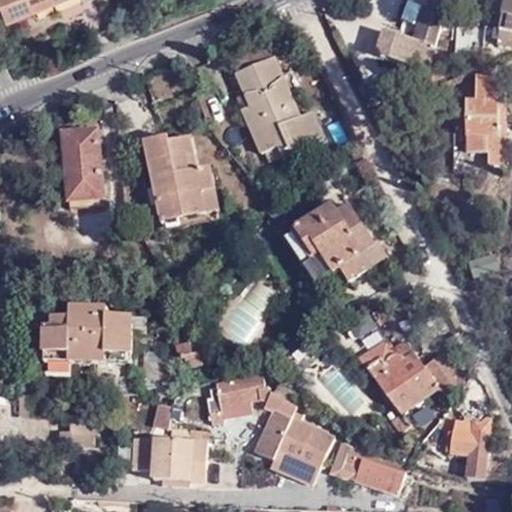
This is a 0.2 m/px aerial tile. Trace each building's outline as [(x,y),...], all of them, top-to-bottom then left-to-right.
[(55,0),(0,0),(0,4),(7,23),(57,3),(55,0)] [(432,68),(450,0),(428,0),(417,39),(386,31),(380,54),(432,68)] [(511,0),(509,0),(499,48),(511,50),(511,0)] [(238,72),(279,55),(271,38),(231,56),(238,72)] [(306,115),(279,55),(238,72),(248,94),(240,97),(264,154),(269,152),(272,161),(327,137),(317,111),(306,115)] [(508,77),(478,77),(479,104),(470,104),(470,155),(492,155),(490,168),(508,167),(508,77)] [(390,102),(371,112),(378,124),(396,114),(390,102)] [(101,128),(65,130),(70,200),(105,197),(101,128)] [(205,192),(216,189),(210,167),(199,170),(193,138),(170,144),(169,138),(149,142),(166,224),(209,214),(205,192)] [(289,193),(303,181),(294,166),(278,174),(289,193)] [(221,212),(216,189),(205,192),(209,214),(221,212)] [(334,204),(284,237),(316,287),(339,272),(350,285),(390,258),(380,243),(376,247),(358,218),(347,225),(334,204)] [(129,329),(129,314),(111,314),(111,305),(74,304),(73,314),(50,313),(51,358),(137,360),(138,330),(129,329)] [(138,315),(129,314),(129,329),(138,330),(138,315)] [(386,342),(373,351),(381,362),(396,352),(401,359),(413,351),(405,341),(392,351),(386,342)] [(189,343),(175,345),(179,368),(201,363),(199,352),(191,354),(189,343)] [(446,398),(465,383),(447,355),(426,370),(413,351),(401,359),(396,352),(381,362),(373,351),(360,360),(402,416),(440,388),(446,398)] [(267,394),(262,371),(214,382),(215,386),(209,388),(210,397),(206,398),(210,418),(251,409),(249,400),(248,396),(258,395),(259,398),(263,400),(265,394),(267,394)] [(274,397),(293,407),(298,396),(279,388),(274,397)] [(292,422),(297,408),(293,407),(274,397),(267,394),(265,394),(263,400),(260,408),(269,412),(252,455),(273,463),(277,454),(319,471),(332,438),(292,422)] [(177,412),(164,406),(156,427),(170,432),(177,412)] [(471,430),(489,431),(490,417),(487,414),(471,430)] [(88,450),(92,446),(92,419),(71,418),(71,433),(60,433),(61,449),(88,450)] [(489,431),(471,430),(467,478),(485,480),(489,431)] [(173,483),(172,489),(190,490),(190,484),(205,485),(208,444),(135,440),(132,472),(154,474),(154,482),(162,483),(173,483)] [(348,478),(356,480),(362,457),(346,452),(343,462),(352,464),(348,478)] [(313,486),(319,471),(277,454),(273,463),(271,470),(313,486)] [(362,457),(356,480),(398,492),(404,469),(362,457)] [(419,485),(414,498),(438,507),(443,493),(419,485)]
